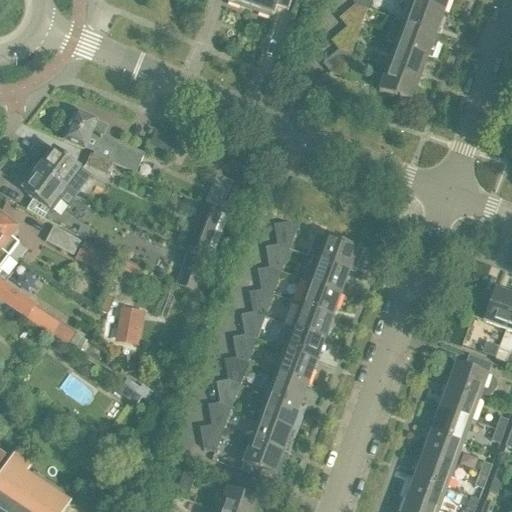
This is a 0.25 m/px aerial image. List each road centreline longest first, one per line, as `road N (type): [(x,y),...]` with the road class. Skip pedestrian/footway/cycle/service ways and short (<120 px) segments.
road 1 (residential): [(331,511),(443,195)]
road 2 (residential): [(443,195),(136,67)]
road 3 (residential): [(443,195),(511,16)]
